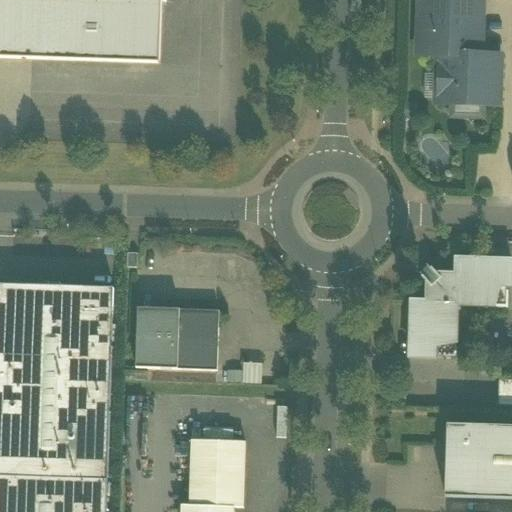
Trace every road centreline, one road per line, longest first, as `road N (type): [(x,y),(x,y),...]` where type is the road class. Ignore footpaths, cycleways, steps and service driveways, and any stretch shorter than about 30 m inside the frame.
road 1 (unclassified): [(281,208),(0,201)]
road 2 (residential): [(332,266),(322,511)]
road 3 (residential): [(340,0),(334,163)]
road 4 (unclassified): [(384,214),(511,221)]
